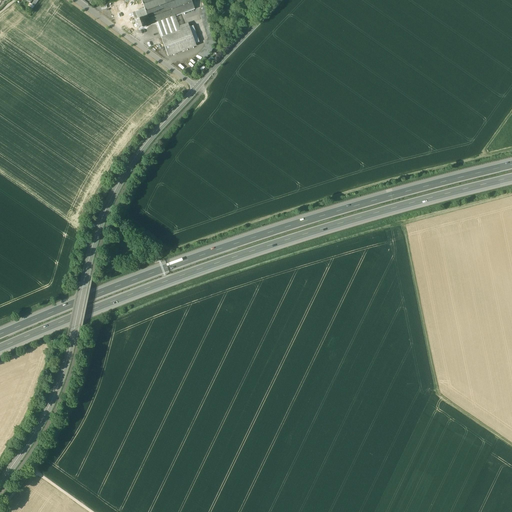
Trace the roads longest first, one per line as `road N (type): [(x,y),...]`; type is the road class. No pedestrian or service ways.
road 1 (track): [(32,470),(72,407),(100,324),(292,254),(511,194)]
road 2 (motorway): [(0,348),(255,250),(511,177)]
road 3 (motorway): [(511,166),(222,248),(0,335)]
road 4 (tertiary): [(198,86),(143,146),(105,212),(52,401),(0,483)]
road 5 (track): [(477,158),(169,249),(127,219)]
road 6 (track): [(402,222),(441,393),(511,445)]
road 7 (track): [(198,86),(204,99),(151,167),(127,219)]
road 8 (residential): [(76,0),(198,86)]
road 9 (track): [(91,511),(32,470),(1,511)]
